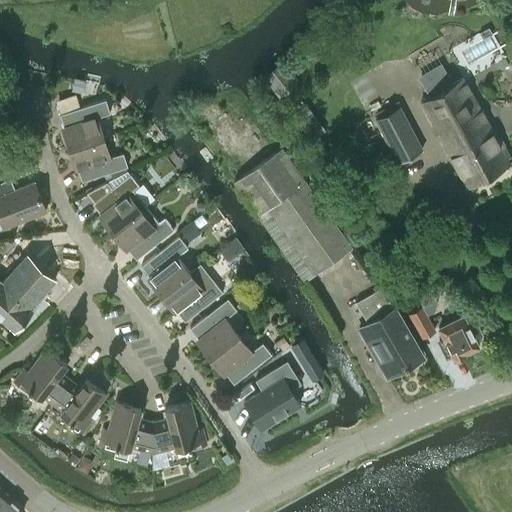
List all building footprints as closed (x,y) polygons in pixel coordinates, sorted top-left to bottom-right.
[(489,27),(480,33),(483,39),(493,34),(489,27)] [(508,162),(462,78),(420,102),(466,185),(508,162)] [(74,80),(71,93),(82,95),(85,82),(83,81),(74,80)] [(70,149),(104,138),(97,118),(111,113),(106,100),(61,114),(65,127),(63,128),(70,149)] [(397,110),(378,119),(385,134),(398,162),(423,151),(402,107),(397,110)] [(110,157),(104,138),(70,149),(76,170),(79,169),(83,182),(128,167),(124,153),(110,157)] [(302,279),(350,245),(280,146),(233,179),(257,212),(302,279)] [(106,181),(86,192),(95,202),(93,204),(101,214),(99,215),(113,233),(146,206),(134,190),(140,185),(131,174),(112,189),(106,181)] [(0,216),(5,228),(47,211),(35,182),(16,190),(12,178),(0,182),(0,216)] [(146,206),(113,233),(127,250),(129,249),(137,259),(174,229),(165,218),(159,223),(146,206)] [(190,220),(179,229),(184,235),(195,226),(190,220)] [(179,236),(142,266),(150,276),(148,277),(162,295),(190,272),(177,256),(188,247),(179,236)] [(46,291),(57,279),(28,254),(3,282),(2,281),(0,282),(0,316),(16,331),(25,320),(28,323),(48,299),(45,297),(48,293),(46,291)] [(190,272),(162,295),(176,312),(177,311),(186,321),(223,291),(214,280),(201,264),(190,272)] [(407,362),(420,354),(381,287),(356,302),(368,322),(359,327),(370,345),(373,343),(391,374),(405,366),(405,367),(409,365),(407,362)] [(211,357),(239,334),(226,318),(237,309),(228,298),(191,328),(199,338),(197,339),(211,357)] [(423,306),(411,313),(422,336),(435,330),(423,306)] [(480,338),(481,334),(477,325),(471,324),(467,325),(462,316),(439,328),(444,338),(439,341),(446,355),(451,352),(455,359),(464,355),(463,353),(477,346),(475,341),(480,338)] [(252,351),(239,334),(211,357),(224,374),(226,373),(234,383),(272,353),(263,342),(252,351)] [(53,403),(71,378),(62,371),(68,363),(47,348),(29,371),(26,369),(15,382),(30,393),(33,389),(43,396),(43,395),(53,403)] [(307,349),(297,355),(303,365),(314,359),(307,349)] [(244,401),(260,427),(298,404),(289,389),(299,383),(286,361),(260,377),(266,388),(244,401)] [(81,386),(71,378),(53,403),(63,410),(62,411),(72,418),(68,422),(83,433),(93,420),(90,417),(108,393),(87,378),(81,386)] [(104,427),(100,444),(101,444),(117,449),(115,457),(127,460),(131,447),(131,446),(153,452),(154,421),(139,417),(142,407),(117,400),(109,428),(104,427)] [(154,421),(153,452),(176,446),(176,447),(188,444),(189,449),(207,444),(203,428),(199,429),(191,401),(166,407),(169,417),(154,421)] [(234,461),(229,453),(221,458),(226,466),(234,461)] [(0,486),(0,511),(20,511),(24,508),(0,486)]
